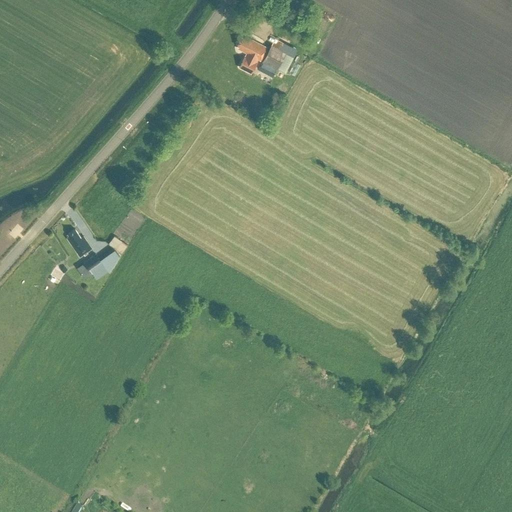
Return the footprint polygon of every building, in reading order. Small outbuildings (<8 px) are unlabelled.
[(297,36),(302,39),(307,31),(301,28),(297,36)] [(241,36),(236,45),(238,46),(237,48),(246,53),(238,67),(251,73),(257,62),(256,61),(258,59),(260,60),(262,57),(263,58),(262,61),(258,68),(271,75),(275,68),(276,69),(286,51),(271,43),(268,49),(266,48),(267,46),(244,35),(243,37),(241,36)] [(74,228),(68,233),(69,235),(67,237),(79,255),(91,247),(83,235),(81,237),(74,228)] [(53,239),(55,241),(51,244),(64,261),(70,257),(61,244),(65,241),(60,235),(53,239)] [(95,252),(84,261),(96,278),(108,270),(109,271),(112,266),(103,253),(98,256),(95,252)] [(70,265),(74,273),(86,267),(82,259),(70,265)] [(67,279),(74,274),(68,267),(61,272),(67,279)]
